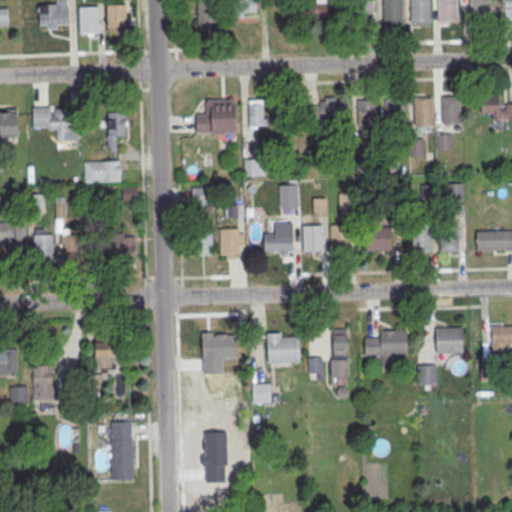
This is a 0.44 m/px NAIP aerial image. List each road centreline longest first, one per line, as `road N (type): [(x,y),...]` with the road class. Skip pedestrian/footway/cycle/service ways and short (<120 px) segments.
road 1 (residential): [(511,58),(0,76)]
road 2 (residential): [(511,286),(0,304)]
road 3 (residential): [(154,0),(166,511)]
